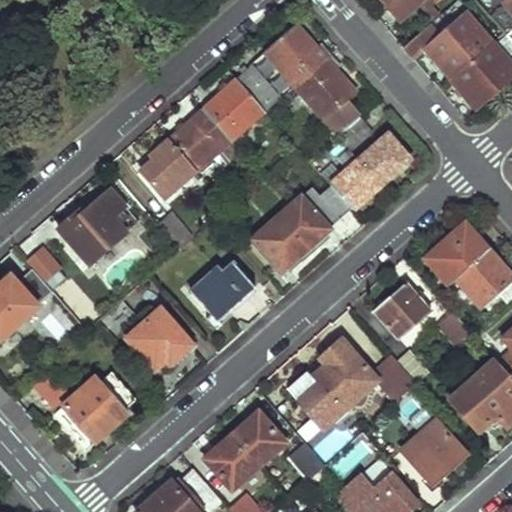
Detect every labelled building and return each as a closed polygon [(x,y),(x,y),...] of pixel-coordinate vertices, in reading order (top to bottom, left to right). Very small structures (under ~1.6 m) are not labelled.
[(396,0),(390,7),(401,19),(417,5),(420,0),(396,0)] [(432,22),(433,22),(440,15),(433,7),(426,0),(420,0),(417,5),(432,22)] [(426,54),(451,80),(488,47),(464,19),(442,38),(432,26),(404,50),(417,63),(426,54)] [(265,54),(296,89),(333,55),(324,46),(320,49),(298,24),(265,54)] [(511,79),(511,55),(502,65),(488,47),(451,80),(478,111),(511,79)] [(296,89),(340,138),(359,120),(348,109),(359,96),(338,71),(343,66),(333,55),(296,89)] [(268,114),(282,102),(253,68),(237,80),(268,114)] [(204,111),(233,143),(268,114),(237,80),(204,111)] [(169,141),(198,175),(233,143),(204,111),(169,141)] [(340,138),(351,152),(371,134),(359,120),(340,138)] [(362,164),(382,188),(411,162),(389,140),(362,164)] [(143,174),(167,202),(198,175),(169,141),(150,157),(156,164),(143,174)] [(333,188),(355,213),(382,188),(362,164),(333,188)] [(258,242),(285,273),(355,213),(333,188),(323,196),(317,189),(258,242)] [(69,245),(90,268),(140,224),(111,192),(84,214),(81,211),(72,219),(82,233),(69,245)] [(161,227),(182,251),(194,239),(173,215),(161,227)] [(57,233),(69,245),(82,233),(72,219),(57,233)] [(426,261),(451,287),(458,280),(489,254),(467,227),(426,261)] [(41,290),(63,270),(41,246),(19,265),(41,290)] [(496,297),(506,308),(511,302),(511,279),(489,254),(458,280),(483,308),(496,297)] [(194,293),(220,323),(259,292),(237,267),(225,275),(220,270),(194,293)] [(0,291),(0,343),(1,344),(42,308),(14,279),(0,291)] [(373,314),(401,343),(433,313),(408,285),(373,314)] [(128,341),(158,373),(168,365),(171,368),(194,348),(163,313),(128,341)] [(439,328),(457,349),(473,335),(454,314),(439,328)] [(511,350),(511,351),(498,363),(511,378),(511,333),(503,341),(511,350)] [(290,391),(326,432),(378,385),(395,406),(417,385),(399,365),(394,359),(374,376),(344,343),(290,391)] [(399,365),(417,385),(429,375),(411,355),(399,365)] [(452,404),(478,433),(497,419),(502,424),(507,429),(511,424),(511,378),(498,363),(497,361),(452,404)] [(417,385),(429,398),(447,382),(434,370),(429,375),(417,385)] [(66,409),(98,444),(130,418),(99,381),(66,409)] [(233,438),(260,468),(287,444),(261,417),(233,438)] [(478,433),(484,440),(502,424),(497,419),(478,433)] [(406,452),(435,485),(467,456),(438,424),(406,452)] [(207,460),(234,491),(260,468),(233,438),(207,460)] [(291,460),(311,482),(327,467),(307,445),(291,460)] [(393,477),(375,492),(362,476),(340,498),(351,511),(411,511),(417,506),(393,477)] [(140,511),(197,511),(172,483),(140,511)] [(230,511),(231,511),(263,511),(248,495),(230,511)]
